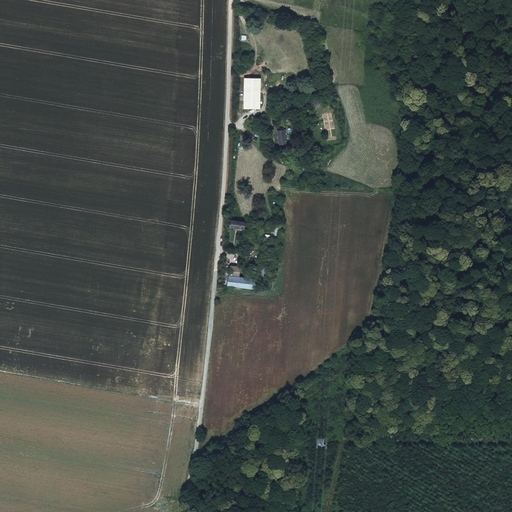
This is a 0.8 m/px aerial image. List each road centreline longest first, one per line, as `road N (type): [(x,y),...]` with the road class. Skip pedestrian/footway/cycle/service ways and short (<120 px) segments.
road 1 (residential): [(188,494),(220,231),(232,0)]
road 2 (track): [(511,250),(480,258),(274,404),(228,464),(188,494)]
